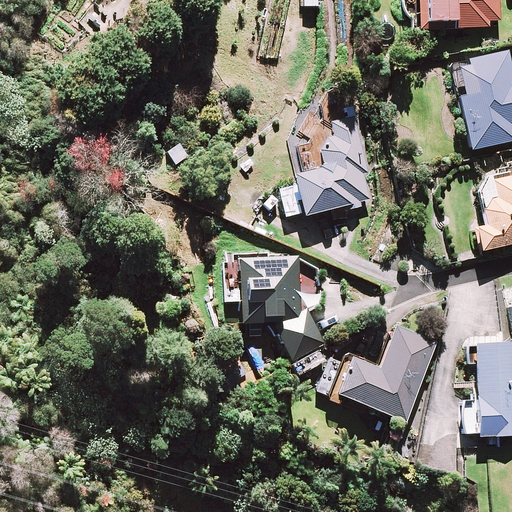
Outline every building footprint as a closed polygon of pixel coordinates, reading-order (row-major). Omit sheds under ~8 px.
[(315,0),(299,0),(299,8),(315,8),(315,0)] [(413,30),(454,29),(486,29),(485,24),(495,24),(494,0),(398,0),(399,17),(413,17),(413,30)] [(511,81),(509,82),(505,54),(450,64),(465,151),(511,143),(509,127),(511,126),(511,81)] [(352,120),(324,126),(327,140),(316,143),(322,170),(279,179),(283,199),(292,197),(297,218),(366,203),(360,175),(364,174),(352,120)] [(185,156),(175,145),(162,156),(172,168),(185,156)] [(511,167),(508,168),(509,175),(480,182),(482,190),(473,192),(480,226),(470,229),(475,252),(511,244),(511,167)] [(280,361),(290,361),(316,349),(316,334),(303,311),(296,309),(294,257),(233,259),(236,326),(244,325),(244,337),(260,336),(260,320),(261,320),(274,319),(268,328),(279,344),(280,361)] [(431,344),(388,328),(372,370),(342,359),(328,396),(400,424),(431,344)] [(511,393),(510,393),(508,344),(468,346),(471,438),(511,436),(511,393)]
